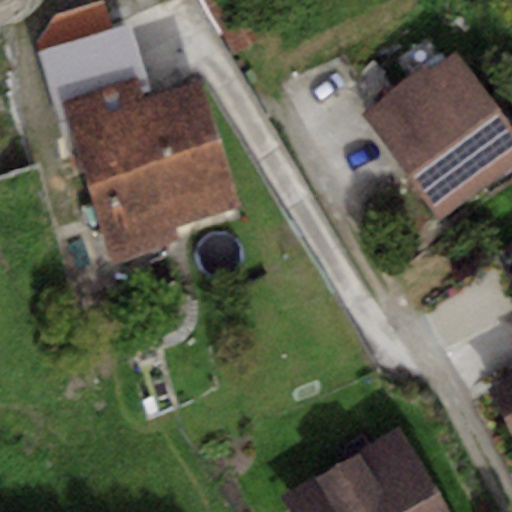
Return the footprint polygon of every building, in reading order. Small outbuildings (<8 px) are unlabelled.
[(58,122),(68,120),(63,103),(136,79),(143,100),(152,97),(132,25),(112,34),(102,0),(98,0),(55,14),(36,44),(58,122)] [(438,221),(511,165),(511,132),(449,49),(359,117),(438,221)] [(136,79),(63,103),(68,120),(114,262),(177,242),(173,229),(242,207),(202,81),(152,97),(143,100),(136,79)] [(511,412),(502,417),(511,436),(511,412)] [(443,511),(399,434),(283,500),(289,511),(443,511)]
